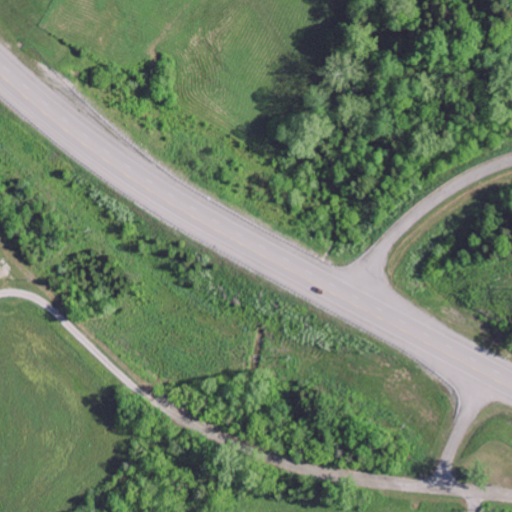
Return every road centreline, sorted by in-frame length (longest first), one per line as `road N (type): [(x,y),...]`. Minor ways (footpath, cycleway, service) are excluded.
road 1 (trunk): [(488,376),(176,203),(87,144),(0,71)]
road 2 (residential): [(471,511),(473,499),(448,479),(445,462),(488,376)]
